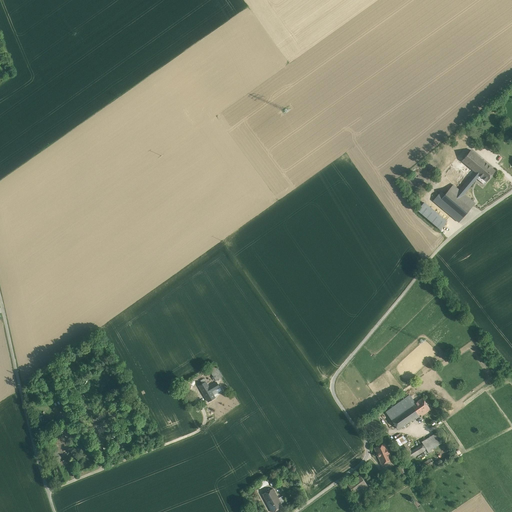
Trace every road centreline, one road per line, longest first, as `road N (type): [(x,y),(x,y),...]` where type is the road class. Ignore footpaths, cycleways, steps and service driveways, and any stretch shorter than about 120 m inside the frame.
road 1 (unclassified): [(295,511),(369,452),(329,389),(333,376),(444,244),(511,193)]
road 2 (unclassified): [(0,299),(54,511)]
